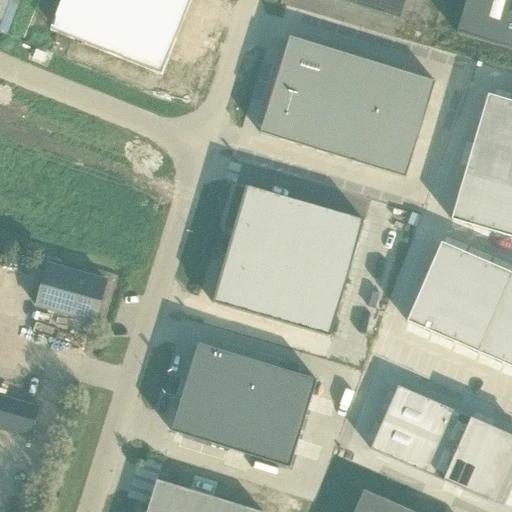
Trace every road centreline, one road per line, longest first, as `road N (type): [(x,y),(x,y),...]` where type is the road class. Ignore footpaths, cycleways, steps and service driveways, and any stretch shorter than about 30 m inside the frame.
road 1 (unclassified): [(200,148),(88,511)]
road 2 (unknown): [(424,214),(200,148)]
road 3 (unknown): [(245,7),(467,71)]
road 4 (unknown): [(366,360),(154,296)]
road 5 (unclassified): [(0,63),(200,148)]
road 6 (unknown): [(129,380),(37,358),(23,342),(12,289),(0,283)]
road 7 (unknown): [(424,214),(366,360)]
road 8 (unknown): [(366,360),(511,420)]
road 9 (unclassified): [(247,0),(200,148)]
road 10 (unknown): [(467,71),(424,214)]
